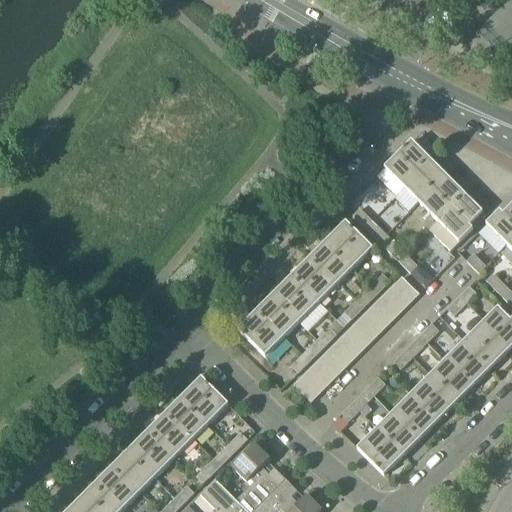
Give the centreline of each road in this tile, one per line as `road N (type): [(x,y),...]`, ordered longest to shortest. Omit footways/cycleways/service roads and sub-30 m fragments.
road 1 (residential): [(187,330),(418,85)]
road 2 (residential): [(383,511),(187,330)]
road 3 (residential): [(8,511),(187,330)]
road 4 (tertiary): [(418,85),(273,0)]
road 5 (residential): [(399,511),(511,401)]
